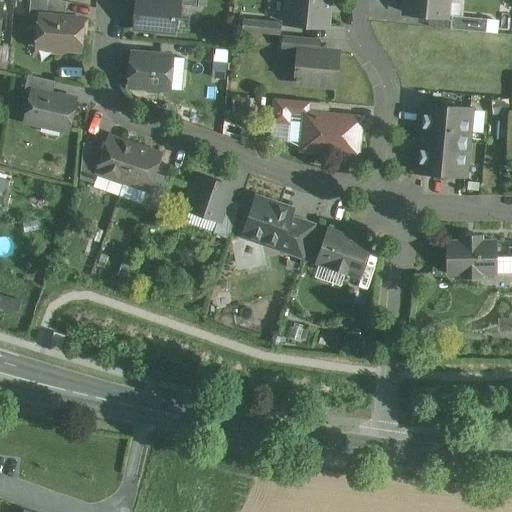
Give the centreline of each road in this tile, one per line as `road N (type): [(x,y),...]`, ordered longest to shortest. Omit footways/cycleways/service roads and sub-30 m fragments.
road 1 (tertiary): [(0,372),(383,449)]
road 2 (residential): [(115,0),(110,92),(132,116),(381,194)]
road 3 (residential): [(381,194),(390,106),(386,77),(367,43),(362,0)]
road 4 (residential): [(391,368),(406,200)]
road 5 (tertiary): [(383,449),(511,457)]
